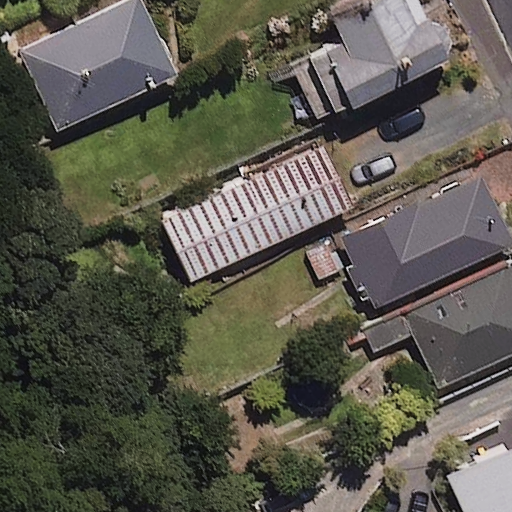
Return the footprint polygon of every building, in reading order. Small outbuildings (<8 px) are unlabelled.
[(171,69),(139,0),(114,0),(18,44),(53,122),(171,69)] [(415,0),(364,0),(329,17),(339,38),(296,59),(321,109),(440,51),(443,40),(439,27),(425,19),(415,0)] [(343,199),(312,138),(155,214),(185,276),(343,199)] [(506,238),(476,169),(336,232),(367,301),(506,238)] [(511,344),(511,260),(509,255),(362,325),(373,347),(410,329),(434,381),(511,344)] [(511,511),(511,465),(501,442),(439,470),(458,511),(511,511)]
